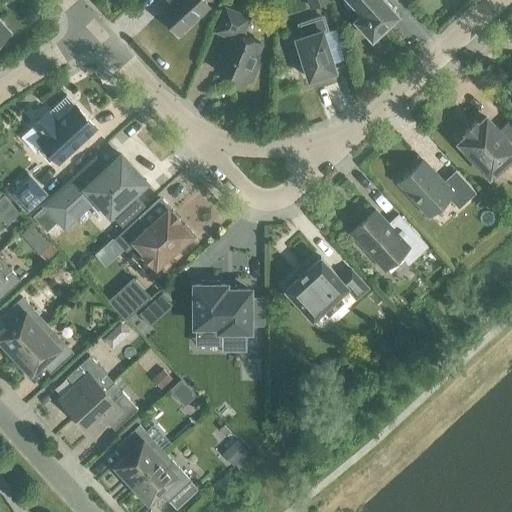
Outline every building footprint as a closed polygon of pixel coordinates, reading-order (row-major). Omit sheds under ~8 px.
[(202,0),(166,0),(170,4),(159,13),(178,34),(209,6),(202,0)] [(385,0),(349,0),(361,12),(354,19),(372,38),(398,14),(385,0)] [(225,8),(216,31),(229,36),(215,70),(244,82),(246,79),(251,81),(258,64),(253,62),(257,52),(255,48),(257,42),(245,37),(243,31),(249,17),(225,8)] [(301,55),(309,79),(334,71),(322,30),(326,29),(322,18),(299,25),(303,36),(296,38),(297,41),(292,42),(296,56),(301,55)] [(0,41),(9,33),(0,23),(0,41)] [(81,140),(82,141),(96,128),(75,104),(57,121),(48,111),(32,126),(41,136),(36,140),(42,146),(39,149),(49,160),(52,157),(58,163),(74,148),(73,147),(81,140)] [(511,125),(508,121),(498,131),(486,118),(478,125),(475,121),(464,131),(467,135),(459,142),(489,174),(496,168),(501,172),(511,161),(511,160),(508,157),(511,153),(511,125)] [(90,191),(110,214),(145,181),(121,154),(99,175),(89,165),(45,205),(59,220),(90,191)] [(398,182),(429,215),(448,197),(458,208),(475,192),(455,170),(442,182),(422,160),(398,182)] [(9,192),(26,211),(46,194),(28,174),(9,192)] [(408,263),(427,246),(402,218),(394,226),(392,224),(388,224),(375,209),(351,232),(384,269),(400,254),(408,263)] [(138,218),(115,238),(126,250),(135,241),(144,251),(141,254),(151,265),(154,262),(156,264),(175,246),(178,250),(195,235),(184,224),(182,227),(177,221),(179,219),(171,210),(169,212),(167,210),(148,228),(138,218)] [(46,239),(38,247),(50,259),(58,252),(46,239)] [(356,298),(367,287),(351,270),(341,279),(322,258),(320,257),(319,258),(286,288),(285,289),(286,291),(286,290),(312,319),(322,309),(328,315),(343,302),(337,296),(347,287),(356,298)] [(0,258),(0,297),(20,280),(0,258)] [(132,277),(108,300),(126,319),(150,296),(132,277)] [(195,325),(219,325),(219,329),(223,329),(223,349),(245,349),(245,329),(249,329),(249,323),(263,323),(263,298),(249,298),(249,290),(225,290),(225,285),(219,285),(219,281),(201,281),(201,285),(195,285),(195,325)] [(0,333),(0,339),(14,355),(47,324),(22,297),(0,317),(9,326),(0,333)] [(146,305),(138,312),(149,325),(157,318),(146,305)] [(120,322),(112,329),(118,335),(125,336),(130,332),(120,322)] [(47,324),(14,355),(31,373),(42,362),(51,372),(72,352),(47,324)] [(60,399),(75,416),(113,381),(89,355),(66,376),(74,385),(60,399)] [(163,369),(155,376),(163,385),(171,378),(163,369)] [(180,378),(169,389),(175,395),(186,385),(180,378)] [(113,381),(75,416),(91,433),(106,420),(114,429),(137,408),(122,391),(113,399),(105,390),(114,382),(113,381)] [(287,381),(280,388),(292,402),(299,396),(287,381)] [(114,465),(131,483),(164,452),(139,425),(118,445),(126,454),(114,465)] [(237,440),(224,452),(235,463),(234,464),(239,468),(253,454),(248,449),(247,450),(237,440)] [(164,452),(131,483),(148,501),(160,490),(168,500),(189,480),(164,452)]
